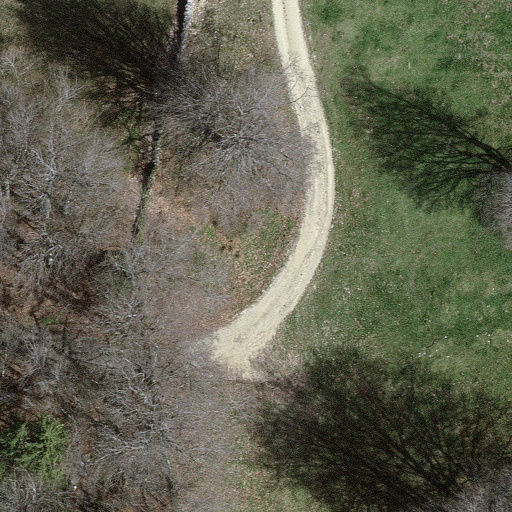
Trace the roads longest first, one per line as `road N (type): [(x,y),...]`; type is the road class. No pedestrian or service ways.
road 1 (track): [(288,0),(307,96),(312,247),(265,326)]
road 2 (track): [(265,326),(0,354)]
